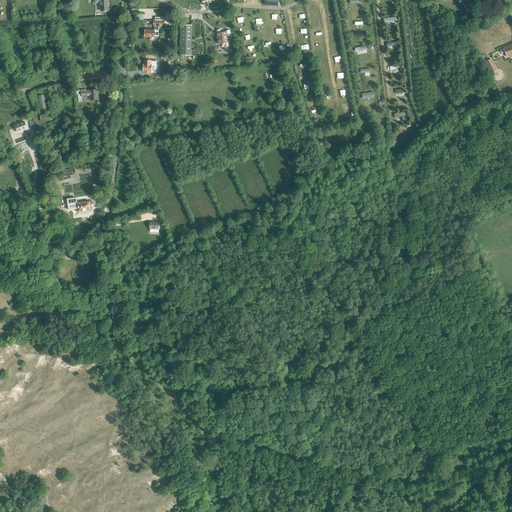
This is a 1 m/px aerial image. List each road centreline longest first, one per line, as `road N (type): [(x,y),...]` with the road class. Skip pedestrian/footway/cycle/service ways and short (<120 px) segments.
road 1 (unclassified): [(129,0),(107,240),(120,347)]
road 2 (unclassified): [(209,437),(413,489),(511,456)]
road 3 (unknown): [(299,0),(280,9),(194,10),(157,0)]
road 4 (residential): [(209,437),(120,347)]
